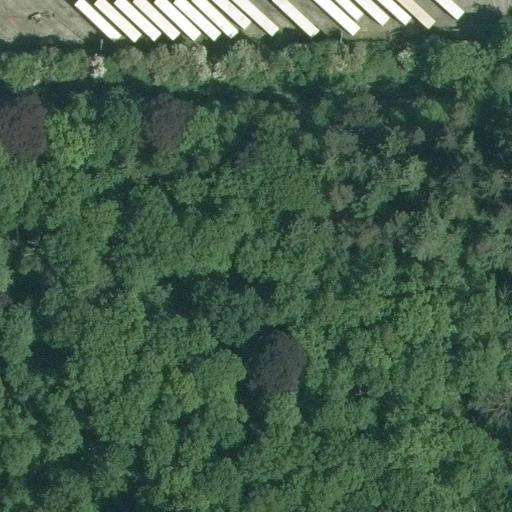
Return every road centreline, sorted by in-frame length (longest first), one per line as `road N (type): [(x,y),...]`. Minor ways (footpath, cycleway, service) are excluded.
road 1 (unclassified): [(240,511),(285,108)]
road 2 (unclassified): [(0,117),(285,108)]
road 3 (unclassified): [(285,108),(511,102)]
